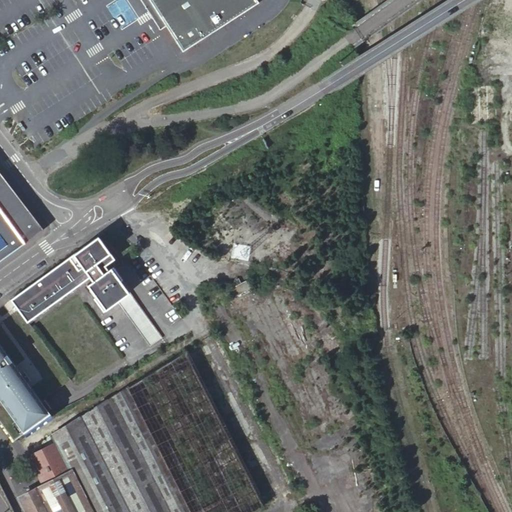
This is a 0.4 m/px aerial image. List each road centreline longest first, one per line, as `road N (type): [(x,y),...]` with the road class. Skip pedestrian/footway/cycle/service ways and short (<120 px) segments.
road 1 (unclassified): [(24,178),(113,125),(255,102),(404,0)]
road 2 (tertiary): [(113,202),(462,0)]
